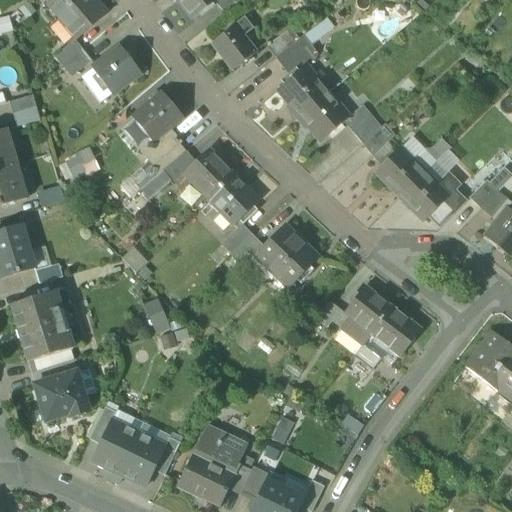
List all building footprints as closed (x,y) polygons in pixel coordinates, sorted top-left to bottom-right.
[(55,0),(47,6),(76,41),(109,15),(96,0),(55,0)] [(177,0),(194,21),(214,5),(220,0),(177,0)] [(214,5),(223,17),(240,3),(237,0),(220,0),(214,5)] [(164,15),(175,32),(191,22),(180,5),(164,15)] [(6,8),(0,9),(0,21),(9,20),(10,19),(6,8)] [(326,19),(304,37),(311,47),(334,30),(326,19)] [(0,36),(13,33),(9,20),(0,21),(0,36)] [(237,26),(237,27),(212,46),(233,73),(257,55),(244,39),(245,37),(252,31),(244,21),(237,26)] [(267,49),(275,59),(294,44),(286,33),(267,49)] [(294,45),(294,44),(275,59),(291,80),(305,68),(305,69),(317,60),(318,56),(311,47),(304,37),(294,45)] [(57,57),(65,67),(84,51),(76,41),(57,57)] [(91,71),(111,97),(141,74),(121,48),(91,71)] [(94,62),(84,51),(65,67),(74,79),(94,62)] [(278,92),(300,118),(328,95),(305,69),(305,68),(291,80),(278,92)] [(350,121),(328,95),(300,118),(322,144),(343,126),(350,121)] [(133,119),(137,123),(153,141),(155,144),(170,132),(183,121),(161,96),(133,119)] [(9,105),(13,116),(36,109),(33,98),(9,105)] [(36,109),(13,116),(17,130),(40,122),(36,109)] [(343,126),(351,135),(370,118),(362,109),(350,121),(343,126)] [(351,135),(362,147),(381,130),(370,118),(351,135)] [(141,151),(153,141),(137,123),(126,133),(141,151)] [(386,126),(381,130),(362,147),(373,159),(396,138),(386,126)] [(0,171),(12,168),(7,153),(13,151),(7,131),(0,132),(0,171)] [(180,144),(170,132),(155,144),(153,141),(141,151),(152,164),(153,166),(161,160),(179,144),(180,144)] [(412,139),(401,150),(425,174),(436,164),(423,150),(412,139)] [(428,150),(423,150),(436,164),(448,152),(451,149),(441,140),(431,150),(428,150)] [(179,144),(161,160),(168,168),(186,153),(179,144)] [(90,150),(64,161),(72,180),(98,169),(90,150)] [(376,175),(400,199),(425,174),(401,150),(376,175)] [(21,178),(13,151),(7,153),(12,168),(15,180),(21,178)] [(184,176),(211,203),(236,179),(209,152),(196,164),(184,175),(184,176)] [(448,152),(436,164),(449,174),(459,163),(448,152)] [(168,168),(163,172),(172,183),(171,183),(173,185),(184,176),(184,175),(196,164),(186,153),(168,168)] [(163,172),(168,168),(161,160),(153,166),(152,164),(143,172),(152,182),(163,172)] [(436,164),(425,174),(436,186),(449,174),(436,164)] [(15,180),(12,168),(0,171),(0,207),(28,199),(21,178),(15,180)] [(470,202),(479,211),(497,194),(511,178),(511,177),(503,169),(470,202)] [(132,180),(141,191),(152,182),(143,172),(132,180)] [(150,202),(171,183),(172,183),(163,172),(152,182),(141,191),(150,202)] [(425,225),(430,220),(450,200),(449,199),(436,186),(425,174),(400,199),(425,225)] [(449,174),(436,186),(449,199),(457,190),(461,186),(449,174)] [(259,203),(236,179),(211,203),(234,227),(259,203)] [(141,191),(132,180),(121,188),(131,200),(141,191)] [(457,190),(449,199),(450,200),(430,220),(441,231),(469,203),(457,190)] [(38,198),(42,210),(65,204),(61,191),(38,198)] [(507,204),(497,194),(479,211),(490,222),(507,204)] [(483,239),(506,259),(511,251),(511,214),(507,211),(483,239)] [(223,245),(233,255),(253,234),(243,225),(223,245)] [(0,233),(0,268),(3,279),(32,272),(36,270),(31,252),(24,226),(0,233)] [(276,278),(291,292),(320,261),(285,227),(260,253),(281,273),(276,278)] [(261,243),(253,234),(233,255),(241,263),(261,243)] [(46,248),(31,252),(36,270),(51,266),(46,248)] [(148,265),(133,249),(121,261),(136,276),(148,265)] [(255,258),(276,278),(281,273),(260,253),(255,258)] [(32,272),(37,287),(61,280),(57,265),(51,266),(36,270),(32,272)] [(344,314),(372,335),(392,309),(365,288),(344,314)] [(10,308),(28,365),(70,352),(71,351),(66,336),(70,334),(62,309),(58,310),(54,295),(10,308)] [(171,331),(158,300),(143,307),(156,337),(171,331)] [(317,319),(329,330),(343,313),(331,303),(317,319)] [(421,331),(392,309),(372,335),(400,357),(421,331)] [(511,402),(511,348),(493,334),(466,371),(498,395),(500,393),(511,402)] [(172,335),(160,338),(164,353),(176,349),(172,335)] [(382,361),(392,368),(400,357),(372,335),(363,346),(382,361)] [(355,357),(374,371),(382,361),(363,346),(355,357)] [(28,365),(31,376),(74,363),(70,352),(28,365)] [(77,374),(74,363),(31,376),(35,387),(37,387),(77,374)] [(90,372),(78,376),(84,399),(97,395),(90,372)] [(35,387),(46,424),(70,417),(71,420),(89,414),(84,399),(78,376),(77,374),(37,387),(35,387)] [(90,441),(101,447),(112,423),(116,414),(105,409),(90,441)] [(112,423),(138,436),(144,425),(117,412),(116,414),(112,423)] [(283,419),(274,440),(285,445),(294,424),(283,419)] [(138,436),(112,423),(101,447),(93,463),(119,476),(138,436)] [(171,438),(144,425),(138,436),(165,449),(169,440),(171,438)] [(206,429),(192,457),(234,478),(239,467),(238,466),(247,449),(206,429)] [(165,449),(138,436),(119,476),(146,489),(154,472),(165,449)] [(169,440),(165,449),(154,472),(165,478),(180,445),(169,440)] [(235,478),(234,478),(192,457),(180,483),(185,485),(184,487),(193,491),(194,490),(204,495),(202,499),(221,508),(230,489),(235,478)] [(230,489),(242,495),(252,473),(239,467),(234,478),(235,478),(230,489)] [(253,469),(252,473),(242,495),(257,502),(265,486),(266,487),(271,478),(253,469)] [(299,509),(305,511),(312,511),(324,488),(312,482),(301,504),(302,504),(299,509)] [(252,511),(297,511),(299,509),(302,504),(301,504),(266,487),(265,486),(257,502),(252,511)]
